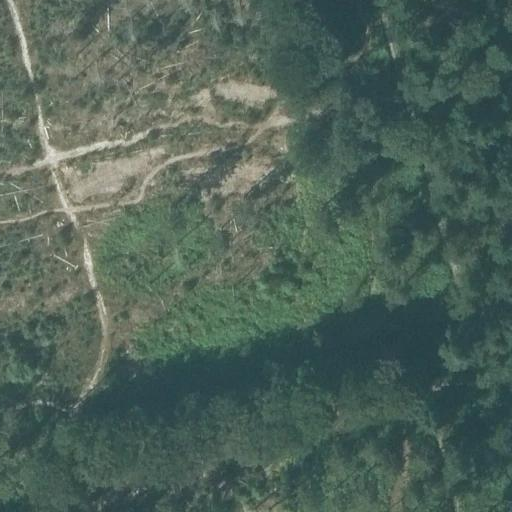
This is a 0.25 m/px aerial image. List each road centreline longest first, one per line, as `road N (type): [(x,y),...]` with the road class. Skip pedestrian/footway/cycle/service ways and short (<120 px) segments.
road 1 (unknown): [(8,0),(76,209),(64,212),(97,314),(82,408),(48,501),(51,511)]
road 2 (unknown): [(64,212),(348,148),(460,215)]
road 3 (track): [(378,0),(460,215),(497,366),(511,361)]
